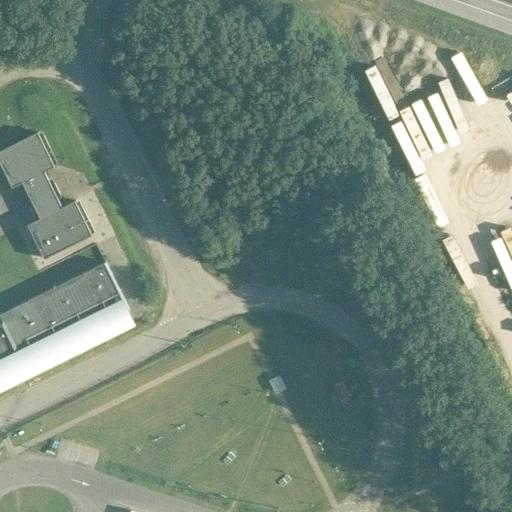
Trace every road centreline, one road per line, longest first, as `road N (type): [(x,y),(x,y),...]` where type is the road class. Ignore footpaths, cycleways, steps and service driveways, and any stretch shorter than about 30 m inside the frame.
road 1 (unclassified): [(91,0),(90,60),(204,315)]
road 2 (unclassified): [(511,339),(380,68)]
road 3 (unclassified): [(0,417),(204,315)]
